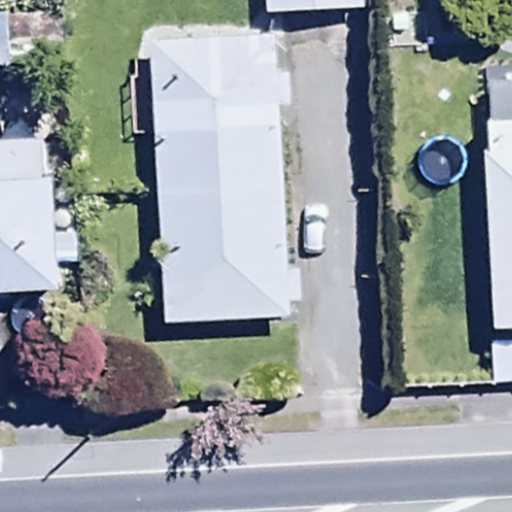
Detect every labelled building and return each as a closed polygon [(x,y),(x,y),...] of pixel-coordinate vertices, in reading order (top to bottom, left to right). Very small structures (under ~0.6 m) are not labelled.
[(363,0),(263,0),(265,22),(364,18),(363,0)] [(0,19),(0,78),(14,78),(13,20),(0,19)] [(150,48),(165,332),(289,326),(274,41),(150,48)] [(511,125),(487,126),(495,338),(511,337),(511,125)] [(0,303),(60,302),(55,186),(47,186),(46,147),(0,148),(0,303)]
